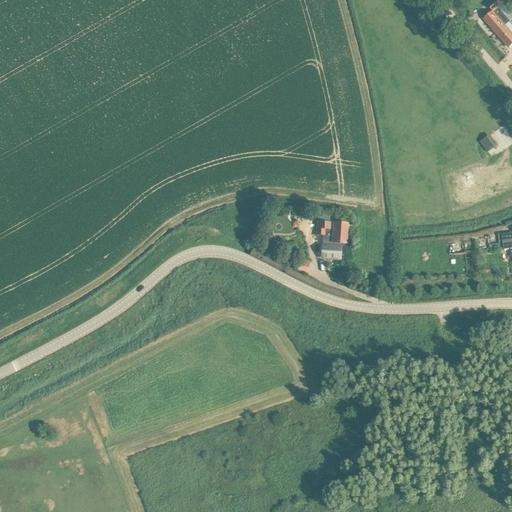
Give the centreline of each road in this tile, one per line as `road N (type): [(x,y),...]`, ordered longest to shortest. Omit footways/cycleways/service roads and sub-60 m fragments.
road 1 (tertiary): [(0,377),(107,320),(179,259),(203,250),(226,249),(314,295),(377,310),(511,306)]
road 2 (unclassified): [(511,94),(433,0)]
